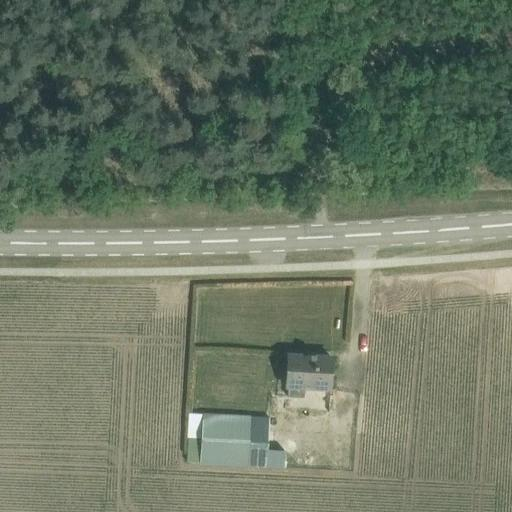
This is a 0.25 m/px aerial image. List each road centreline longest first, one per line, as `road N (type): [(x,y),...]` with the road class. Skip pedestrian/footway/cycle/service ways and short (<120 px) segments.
road 1 (secondary): [(0,243),(271,245),(511,226)]
road 2 (track): [(316,0),(331,240)]
